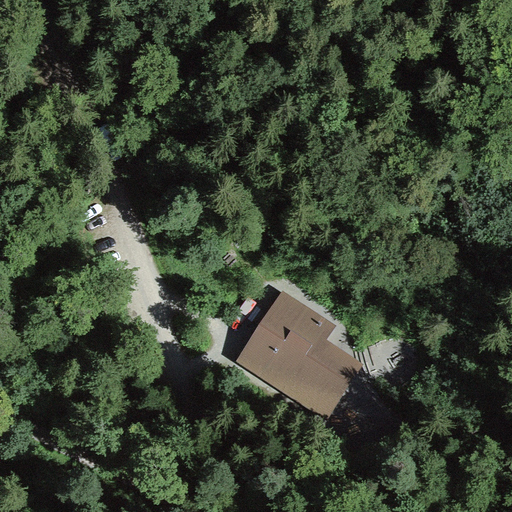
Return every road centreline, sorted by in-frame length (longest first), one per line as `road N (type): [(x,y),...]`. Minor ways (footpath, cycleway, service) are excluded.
road 1 (track): [(238,511),(33,0)]
road 2 (track): [(200,511),(0,416)]
